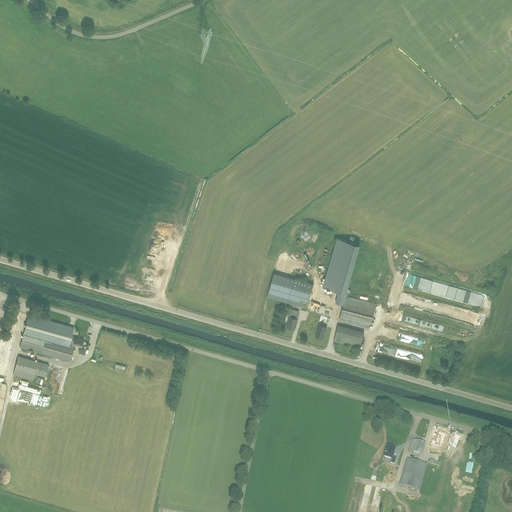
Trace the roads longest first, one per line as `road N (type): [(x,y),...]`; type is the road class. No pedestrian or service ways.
road 1 (tertiary): [(0,259),(511,409)]
road 2 (unclassified): [(511,441),(0,295)]
road 3 (unclassified): [(27,0),(63,27),(96,36),(202,0)]
road 4 (unknown): [(268,371),(237,511)]
